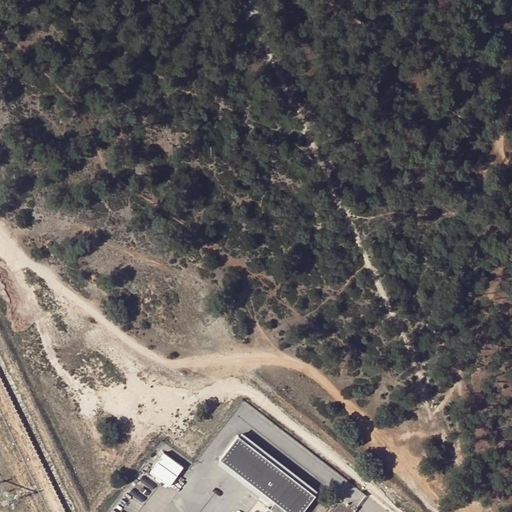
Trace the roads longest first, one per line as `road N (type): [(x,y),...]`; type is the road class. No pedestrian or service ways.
road 1 (track): [(469,511),(472,485),(428,419),(413,354),(247,0)]
road 2 (track): [(0,243),(149,346),(262,352),(342,384),(453,511)]
road 3 (track): [(511,250),(464,414),(472,485)]
